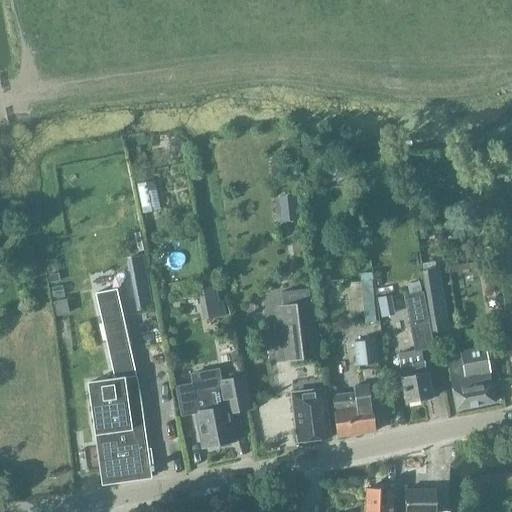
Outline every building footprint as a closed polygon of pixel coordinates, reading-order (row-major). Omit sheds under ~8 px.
[(437,270),(423,272),(432,332),(447,329),(437,270)] [(372,280),(348,282),(351,314),(364,314),(365,324),(376,323),(376,313),(372,280)] [(400,288),(385,292),(390,309),(405,305),(400,288)] [(115,379),(89,383),(103,485),(139,480),(139,479),(152,477),(151,471),(155,471),(154,466),(152,456),(149,457),(141,400),(117,289),(96,293),(115,379)] [(285,305),(281,306),(288,361),(317,357),(310,302),(308,302),(306,289),(283,292),(285,305)] [(407,295),(418,352),(435,348),(424,292),(407,295)] [(355,342),(358,366),(378,363),(375,339),(355,342)] [(461,353),(447,356),(451,374),(450,374),(457,409),(496,402),(492,383),(489,372),(490,372),(485,348),(461,352),(461,353)] [(424,361),(401,366),(403,376),(401,376),(406,403),(433,398),(428,371),(427,371),(424,361)] [(194,384),(177,387),(183,416),(199,413),(206,447),(234,441),(228,413),(251,409),(245,377),(222,381),(219,366),(191,371),(194,384)] [(338,437),(375,432),(370,385),(355,386),(356,393),(333,395),(335,410),(338,437)] [(292,394),(298,442),(330,438),(324,390),(292,394)] [(367,488),(366,511),(391,511),(392,505),(393,489),(386,489),(386,485),(375,484),(373,489),(367,488)] [(435,511),(436,489),(405,489),(405,511),(435,511)]
